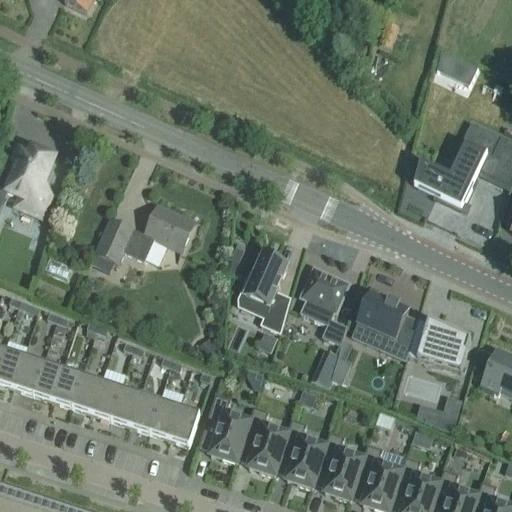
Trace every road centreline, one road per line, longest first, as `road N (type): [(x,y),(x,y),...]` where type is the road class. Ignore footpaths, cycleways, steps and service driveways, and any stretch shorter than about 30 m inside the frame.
road 1 (secondary): [(0,64),(377,233)]
road 2 (residential): [(209,511),(0,445)]
road 3 (secondary): [(511,294),(377,233)]
